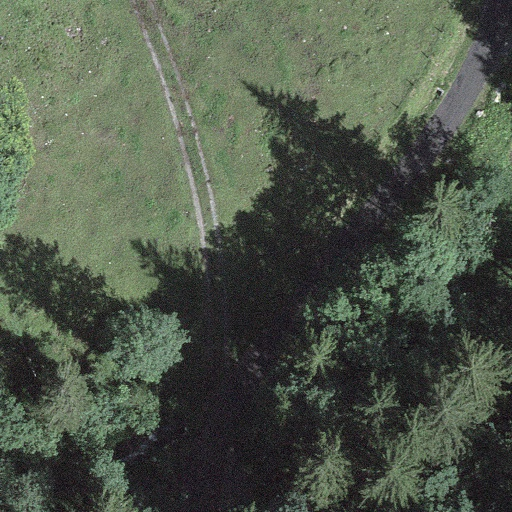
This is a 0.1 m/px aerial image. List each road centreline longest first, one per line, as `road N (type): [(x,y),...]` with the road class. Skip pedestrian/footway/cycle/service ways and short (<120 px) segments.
road 1 (track): [(506,0),(455,107),(231,404)]
road 2 (track): [(231,404),(189,141),(138,0)]
